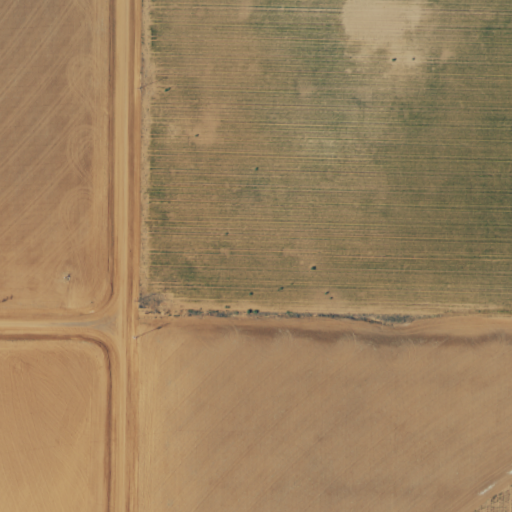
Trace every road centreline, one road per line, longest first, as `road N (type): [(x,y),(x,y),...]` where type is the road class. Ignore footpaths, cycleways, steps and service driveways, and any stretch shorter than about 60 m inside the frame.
road 1 (residential): [(122,511),(128,0)]
road 2 (residential): [(126,322),(0,320)]
